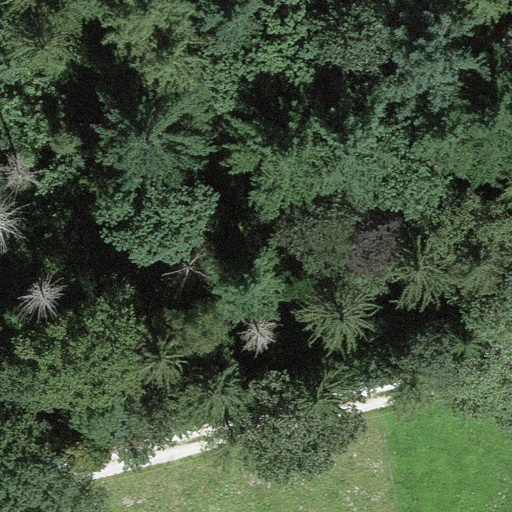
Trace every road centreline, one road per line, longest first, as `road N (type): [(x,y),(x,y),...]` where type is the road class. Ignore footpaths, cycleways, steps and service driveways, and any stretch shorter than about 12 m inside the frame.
road 1 (track): [(0,4),(97,62),(282,62),(511,102)]
road 2 (track): [(511,366),(0,481)]
